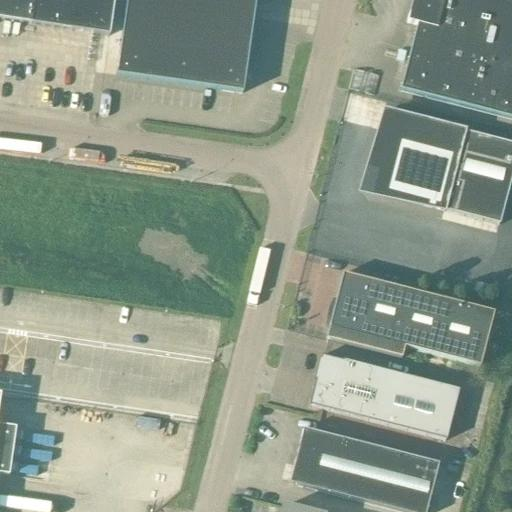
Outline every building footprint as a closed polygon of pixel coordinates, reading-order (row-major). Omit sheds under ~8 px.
[(0,0),(0,21),(108,37),(113,0),(0,0)] [(125,0),(115,77),(241,95),(254,0),(125,0)] [(511,0),(411,0),(406,24),(416,26),(399,92),(511,121),(511,0)] [(511,145),(384,113),(363,192),(498,227),(511,173),(511,145)] [(341,276),(327,330),(328,330),(325,341),(400,360),(402,349),(479,369),(492,314),(341,276)] [(457,392),(321,357),(308,407),(445,442),(457,392)] [(0,475),(8,477),(15,429),(0,427),(0,475)] [(302,431),(288,485),(393,511),(425,511),(437,465),(302,431)]
